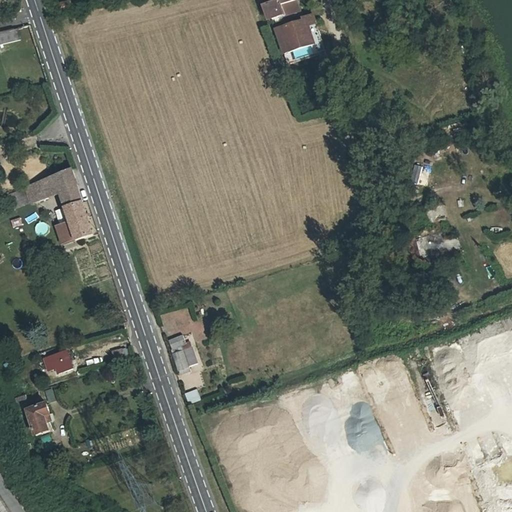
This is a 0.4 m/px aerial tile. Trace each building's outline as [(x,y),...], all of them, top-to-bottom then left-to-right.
[(267,0),(269,4),(263,7),(269,22),(301,12),(295,0),(267,0)] [(74,10),(71,2),(59,5),(61,13),(74,10)] [(284,56),(292,53),(294,59),(313,53),(311,46),(322,42),(312,16),(301,20),(302,23),(277,32),(284,56)] [(19,29),(0,33),(0,44),(21,40),(19,29)] [(338,87),(337,79),(325,82),(327,89),(338,87)] [(95,236),(74,171),(28,188),(33,205),(41,202),(63,194),(69,209),(55,213),(58,225),(64,246),(95,236)] [(459,238),(445,240),(444,233),(426,236),(428,255),(461,251),(459,238)] [(196,343),(188,344),(186,336),(172,339),(180,375),(202,370),(196,343)] [(77,373),(72,353),(48,359),(50,372),(61,369),(63,376),(77,373)] [(187,393),(189,403),(202,400),(200,390),(187,393)] [(52,414),(49,405),(29,412),(38,436),(51,432),(46,418),(52,415),(52,414)] [(55,422),(52,415),(46,418),(48,424),(55,422)]
